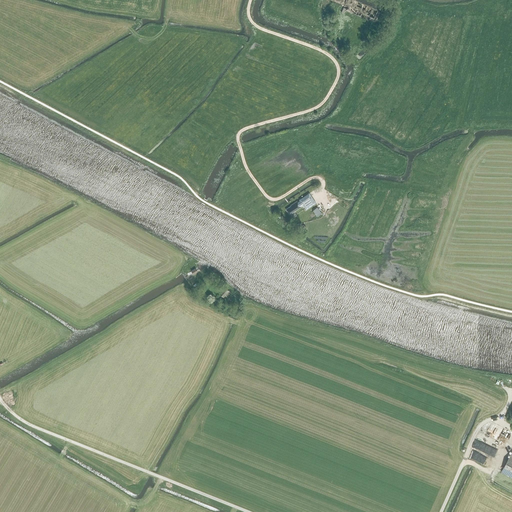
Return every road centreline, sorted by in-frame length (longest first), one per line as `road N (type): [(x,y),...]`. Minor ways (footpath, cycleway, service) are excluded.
road 1 (track): [(250,0),(253,24),(312,46),(337,65),(317,107),(237,138),(268,198),(314,177),(323,183),(319,195)]
road 2 (unclassified): [(511,397),(503,413),(481,424),(441,511)]
